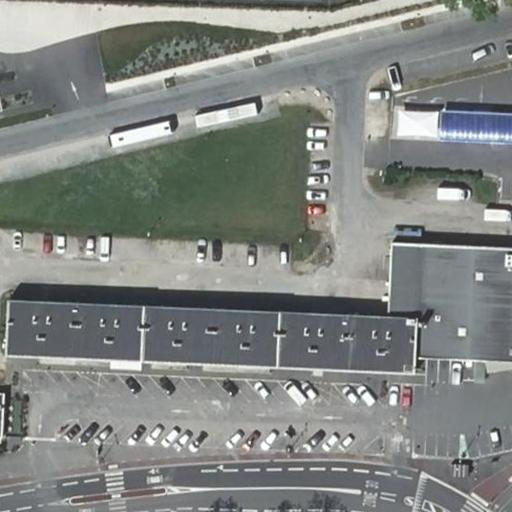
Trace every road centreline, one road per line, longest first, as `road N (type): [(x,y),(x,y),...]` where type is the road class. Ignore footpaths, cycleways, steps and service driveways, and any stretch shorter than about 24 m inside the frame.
road 1 (unclassified): [(511,20),(0,145)]
road 2 (residential): [(414,503),(261,487),(23,511)]
